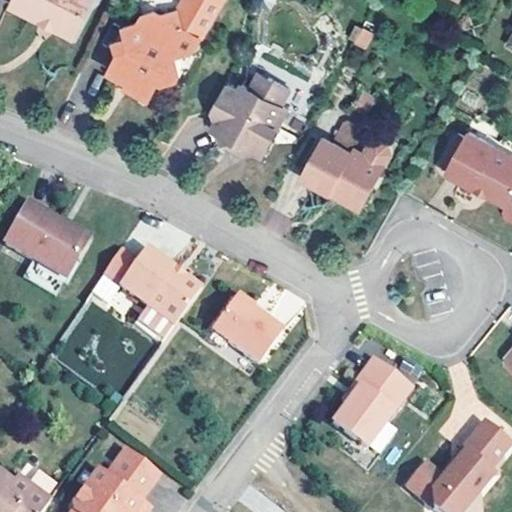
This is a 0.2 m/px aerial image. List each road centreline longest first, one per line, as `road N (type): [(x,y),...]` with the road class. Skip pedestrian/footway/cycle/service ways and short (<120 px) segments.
road 1 (residential): [(335,306),(316,280),(145,186),(0,126)]
road 2 (residential): [(412,335),(439,336),(463,323),(477,300),(478,274),(466,250),(443,235),(416,234),(392,247),(378,269),(377,296)]
road 3 (residential): [(203,511),(334,340),(335,306)]
